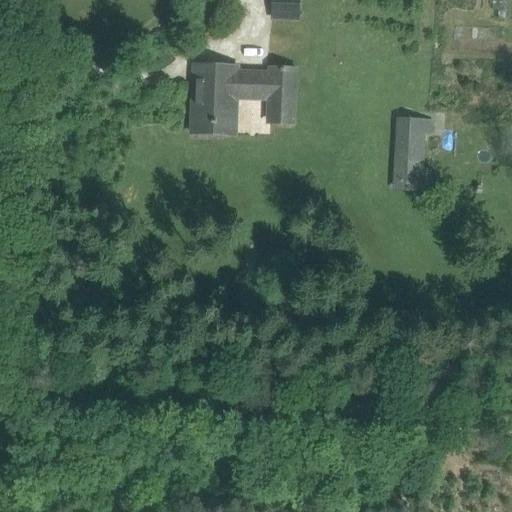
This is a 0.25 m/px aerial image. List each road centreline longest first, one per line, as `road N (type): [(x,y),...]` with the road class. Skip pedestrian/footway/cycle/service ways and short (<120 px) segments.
road 1 (track): [(511,421),(0,405)]
road 2 (track): [(0,387),(15,0)]
